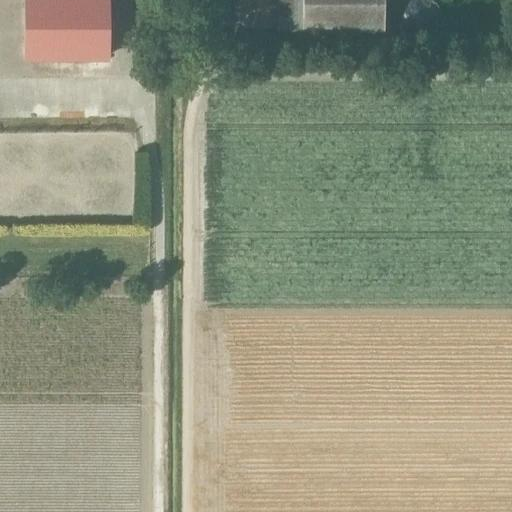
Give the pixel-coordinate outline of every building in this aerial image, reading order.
[(25,0),(26,55),(107,55),(106,0),(25,0)] [(278,26),(279,0),(240,0),(239,24),(278,26)] [(382,0),(301,0),(301,28),(383,28),(382,0)] [(0,111),(0,120),(17,121),(17,113),(0,111)] [(82,176),(83,209),(111,207),(109,174),(82,176)]
